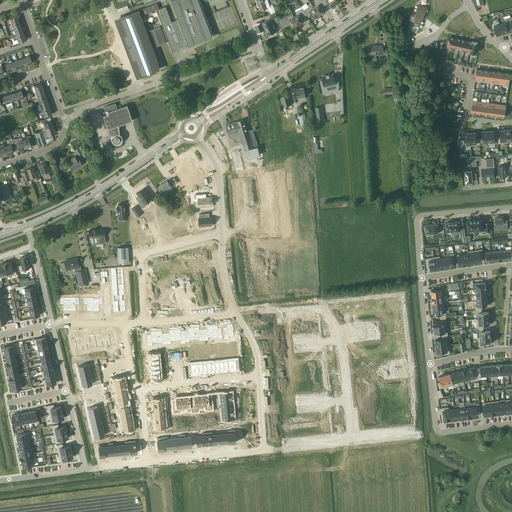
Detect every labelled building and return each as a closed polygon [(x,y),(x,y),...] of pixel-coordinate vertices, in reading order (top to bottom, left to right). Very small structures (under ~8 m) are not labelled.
[(166,41),(165,40),(167,40),(172,52),(181,48),(180,47),(182,46),(183,49),(187,47),(186,45),(187,44),(188,46),(212,37),(197,0),(170,0),(178,19),(171,22),(165,6),(156,10),(163,28),(161,28),(160,27),(160,26),(159,26),(158,26),(149,30),(148,31),(148,32),(146,33),(138,11),(119,18),(126,35),(123,36),(132,60),(135,59),(141,75),(159,68),(151,46),(153,46),(154,46),(154,47),(155,47),(165,43),(166,43),(166,42),(166,41)] [(258,0),(257,1),(260,10),(270,7),(267,0),(258,0)] [(316,6),(314,8),(319,15),(321,14),(322,14),(324,12),(320,6),(324,4),(320,0),(318,0),(315,2),(316,6)] [(143,8),(143,9),(145,14),(155,10),(156,10),(159,9),(157,4),(157,3),(143,8)] [(309,7),(303,10),(307,15),(310,13),(314,19),(317,17),(317,16),(319,15),(311,3),(308,6),(309,7)] [(413,12),(412,16),(416,18),(414,25),(418,27),(420,23),(422,18),(424,7),(421,6),(418,14),(413,12)] [(296,15),(294,17),(298,25),(300,24),(304,23),(300,16),(304,15),(304,16),(307,15),(303,10),(302,11),(301,9),(296,12),(296,15)] [(292,13),(280,19),(283,25),(290,22),(293,28),(296,26),(298,25),(294,17),(292,13)] [(12,24),(19,22),(17,15),(10,18),(12,24)] [(276,32),(271,19),(255,26),(258,32),(264,30),(267,36),(276,32)] [(500,24),(503,33),(508,32),(504,19),(505,22),(500,24)] [(12,24),(14,30),(22,28),(19,22),(12,24)] [(497,35),(503,33),(500,24),(494,26),(497,35)] [(24,34),(22,28),(14,30),(16,34),(12,35),(13,37),(24,34)] [(24,34),(13,37),(14,41),(18,39),(19,42),(26,40),(24,34)] [(472,42),(470,52),(469,52),(475,54),(478,43),(472,42)] [(383,49),(383,45),(375,46),(375,45),(368,47),(369,55),(376,53),(376,55),(380,55),(383,55),(388,54),(387,48),(383,49)] [(23,58),(26,65),(32,63),(29,56),(23,58)] [(17,60),(20,67),(26,65),(23,58),(17,60)] [(14,61),(11,62),(14,69),(20,67),(17,60),(14,61)] [(8,71),(14,69),(11,62),(11,61),(8,62),(8,63),(5,64),(8,71)] [(483,70),(477,69),(475,81),(482,82),(483,70)] [(488,83),(490,71),(483,70),(482,82),(488,83)] [(495,84),(497,72),(490,71),(488,83),(495,84)] [(495,84),(502,85),(504,73),(497,72),(495,84)] [(502,85),(509,86),(510,74),(504,73),(502,85)] [(323,80),(320,81),(322,87),(325,86),(326,91),(336,88),(336,89),(337,88),(337,86),(339,86),(337,76),(334,77),(334,74),(329,75),(329,74),(326,75),(322,76),(323,80)] [(34,86),(36,92),(43,90),(41,84),(34,86)] [(304,89),(296,90),(298,97),(298,100),(302,100),(306,99),(305,96),(304,89)] [(15,92),(18,99),(24,97),(21,90),(15,92)] [(36,92),(38,98),(45,96),(43,90),(36,92)] [(18,99),(15,92),(9,94),(11,101),(18,99)] [(5,103),(11,101),(9,94),(3,96),(5,103)] [(292,105),(290,96),(289,94),(280,97),(283,108),(292,105)] [(40,104),(47,102),(45,96),(38,98),(36,99),(37,102),(39,101),(40,104)] [(471,113),(477,113),(479,102),(472,101),(471,113)] [(42,110),(50,108),(47,102),(40,104),(38,105),(40,111),(42,110)] [(484,114),(486,103),(479,102),(477,113),(484,114)] [(491,115),(493,103),(486,103),(484,114),(491,115)] [(498,116),(499,104),(493,103),(491,115),(498,116)] [(506,105),(499,104),(498,116),(504,117),(506,105)] [(118,125),(132,120),(130,115),(127,105),(107,111),(107,110),(103,111),(104,115),(103,115),(107,129),(109,129),(111,135),(112,136),(111,137),(111,138),(111,139),(111,140),(111,141),(112,141),(112,142),(113,142),(113,143),(114,143),(115,144),(116,144),(117,144),(118,144),(119,143),(120,143),(120,142),(121,142),(121,141),(121,140),(122,140),(122,139),(122,138),(122,137),(121,137),(121,136),(121,135),(120,135),(120,134),(119,134),(118,133),(118,125)] [(50,108),(42,110),(45,117),(52,114),(50,108)] [(303,113),(303,112),(299,113),(300,114),(298,114),(301,129),(308,128),(305,113),(303,113)] [(44,127),(45,129),(53,127),(51,121),(48,122),(47,119),(41,121),(42,124),(40,125),(41,128),(44,127)] [(238,131),(245,158),(259,155),(257,146),(252,129),(246,131),(243,119),(224,124),(226,134),(238,131)] [(53,127),(45,129),(46,132),(43,134),(45,139),(47,139),(52,137),(52,133),(55,132),(53,127)] [(500,137),(497,137),(498,144),(507,143),(506,130),(500,130),(500,137)] [(488,144),(489,144),(488,131),(482,132),(482,138),(479,139),(480,145),(483,145),(483,142),(488,142),(488,144)] [(498,144),(497,137),(494,138),(494,131),(493,131),(488,131),(489,144),(498,144)] [(43,146),(39,132),(34,134),(39,147),(43,146)] [(480,145),(479,139),(476,139),(476,132),(475,132),(475,133),(470,133),(471,146),(477,145),(480,145)] [(471,146),(470,133),(464,133),(464,140),(461,140),(462,147),(471,146)] [(27,135),(21,138),(25,148),(31,146),(30,142),(33,141),(31,136),(28,137),(27,135)] [(15,138),(12,139),(13,142),(15,147),(18,147),(19,150),(25,148),(21,138),(16,140),(15,139),(15,138)] [(11,145),(5,147),(7,154),(13,152),(12,149),(15,147),(13,142),(10,143),(11,145)] [(78,158),(76,154),(71,158),(73,161),(71,163),(70,161),(67,163),(72,170),(82,164),(78,158)] [(189,158),(179,165),(183,171),(193,164),(189,158)] [(482,175),(481,175),(482,176),(482,180),(487,179),(487,180),(490,180),(490,179),(494,179),(494,171),(493,171),(493,168),(494,168),(494,158),(485,159),(485,168),(487,168),(487,171),(482,172),(482,175)] [(47,168),(45,162),(39,165),(42,174),(45,173),(47,176),(53,174),(50,167),(47,168)] [(27,169),(27,170),(30,178),(34,177),(35,180),(40,178),(38,172),(35,173),(33,167),(27,169)] [(31,179),(27,170),(22,172),(24,178),(21,180),(23,185),(27,183),(27,180),(31,179)] [(472,179),(477,178),(476,173),(471,173),(471,171),(465,172),(466,183),(472,182),(472,179)] [(181,172),(176,176),(179,181),(185,177),(181,172)] [(199,174),(190,181),(194,187),(204,180),(199,174)] [(185,177),(179,181),(182,186),(188,182),(185,177)] [(174,178),(168,182),(171,186),(172,186),(177,183),(174,178)] [(171,186),(168,182),(167,180),(158,187),(162,192),(171,186)] [(4,187),(0,188),(0,198),(1,202),(9,199),(8,199),(12,198),(10,191),(7,183),(3,184),(4,187)] [(136,198),(142,208),(148,204),(146,201),(151,198),(143,188),(136,193),(137,194),(139,196),(138,197),(139,198),(137,199),(136,198)] [(204,194),(194,195),(194,202),(198,201),(198,207),(211,206),(210,198),(206,197),(205,197),(204,194)] [(118,207),(116,207),(117,211),(117,215),(119,215),(119,219),(125,218),(124,204),(118,204),(118,207)] [(135,206),(131,208),(137,217),(141,214),(135,206)] [(199,218),(199,227),(212,226),(211,217),(204,218),(204,214),(199,214),(199,218)] [(496,219),(495,220),(495,222),(496,222),(496,226),(501,226),(501,230),(508,230),(507,225),(504,225),(503,219),(503,217),(495,218),(496,219)] [(482,219),(467,221),(468,231),(482,229),(482,232),(491,232),(490,223),(484,223),(484,224),(482,224),(482,219)] [(459,221),(446,223),(446,231),(460,230),(461,237),(465,237),(464,228),(460,228),(459,221)] [(426,233),(437,232),(438,232),(441,232),(440,227),(437,227),(437,224),(433,224),(430,224),(430,225),(426,225),(425,225),(425,227),(424,227),(425,231),(426,231),(426,233)] [(92,230),(88,230),(89,237),(94,237),(94,243),(105,242),(104,233),(104,229),(99,229),(96,230),(96,229),(92,229),(92,230)] [(129,262),(128,246),(117,247),(118,263),(129,262)] [(479,250),(473,251),(475,262),(475,263),(481,262),(481,258),(484,257),(482,249),(479,250)] [(183,253),(177,255),(180,265),(184,264),(185,267),(190,266),(187,255),(184,256),(183,253)] [(451,257),(445,258),(447,267),(453,266),(452,262),(455,262),(454,253),(451,254),(451,257)] [(172,259),(169,260),(172,271),(176,270),(175,266),(180,265),(177,255),(171,256),(172,259)] [(26,256),(20,257),(21,264),(23,271),(29,269),(28,263),(29,263),(28,259),(27,260),(26,256)] [(434,257),(425,259),(426,265),(429,264),(430,270),(436,269),(434,257)] [(165,258),(159,259),(162,269),(166,268),(167,272),(172,271),(169,260),(166,261),(165,258)] [(64,262),(60,263),(62,273),(67,272),(66,270),(75,268),(76,271),(75,272),(79,285),(89,283),(85,269),(79,270),(78,267),(79,267),(77,259),(69,261),(69,260),(64,261),(64,262)] [(154,264),(150,265),(153,275),(158,274),(157,270),(162,269),(159,259),(153,261),(154,264)] [(8,262),(4,263),(7,276),(13,275),(12,268),(10,262),(8,262)] [(59,298),(59,304),(62,305),(62,311),(68,311),(68,300),(62,300),(62,298),(59,298)] [(68,300),(68,311),(74,311),(74,304),(78,304),(78,298),(74,298),(74,300),(68,300)] [(83,298),(83,304),(86,304),(86,311),(92,311),(92,300),(86,300),(86,298),(83,298)] [(98,300),(92,300),(92,311),(98,311),(98,304),(102,304),(102,298),(98,298),(98,300)] [(475,310),(482,309),(481,306),(487,306),(487,300),(477,301),(477,306),(475,306),(475,310)] [(440,317),(446,317),(445,307),(433,309),(434,315),(439,314),(440,317)] [(482,313),(482,309),(475,310),(475,313),(478,313),(478,319),(489,318),(489,317),(490,317),(489,313),(488,312),(482,313)] [(447,326),(446,317),(440,317),(440,321),(433,321),(434,328),(446,326),(446,327),(447,326)] [(476,319),(477,329),(483,328),(483,325),(490,324),(489,318),(478,319),(476,319)] [(226,328),(223,328),(224,339),(229,338),(228,335),(233,335),(233,332),(234,332),(234,326),(233,326),(232,324),(226,325),(226,328)] [(205,330),(201,330),(202,341),(207,341),(207,337),(211,337),(210,326),(204,327),(205,330)] [(216,326),(210,326),(211,337),(216,337),(216,340),(221,339),(220,328),(216,328),(216,326)] [(442,336),(448,335),(448,332),(446,332),(446,327),(446,326),(434,328),(435,334),(441,333),(442,336)] [(198,327),(192,328),(193,339),(197,338),(197,342),(202,341),(201,330),(198,330),(198,327)] [(186,331),(183,332),(184,343),(188,342),(188,339),(193,339),(192,328),(186,329),(186,331)] [(483,328),(477,329),(477,338),(491,337),(490,331),(483,331),(483,328)] [(179,329),(173,330),(174,341),(179,340),(179,343),(184,343),(183,332),(179,332),(179,329)] [(167,333),(164,334),(165,345),(170,344),(170,341),(174,341),(173,330),(167,330),(167,333)] [(160,331),(154,332),(155,342),(160,342),(160,345),(165,345),(164,334),(161,334),(160,331)] [(149,335),(145,335),(146,346),(151,346),(151,343),(155,342),(154,332),(148,332),(149,335)] [(109,341),(106,341),(107,348),(110,347),(110,345),(117,344),(115,333),(108,335),(109,341)] [(436,345),(436,346),(449,345),(448,335),(442,336),(442,339),(435,340),(435,341),(435,345),(436,345)] [(45,336),(34,339),(35,345),(37,344),(46,342),(45,336)] [(100,336),(95,337),(96,347),(102,346),(103,349),(106,348),(105,342),(102,342),(100,336)] [(90,344),(87,345),(88,351),(91,351),(90,348),(96,347),(95,337),(89,338),(90,344)] [(491,337),(477,338),(478,347),(485,347),(484,344),(491,343),(491,337)] [(81,340),(74,341),(76,351),(83,350),(84,352),(87,352),(85,345),(82,346),(81,340)] [(35,345),(34,345),(35,350),(36,350),(38,349),(48,347),(47,342),(46,342),(37,344),(35,345)] [(266,348),(263,348),(263,350),(264,350),(264,352),(263,352),(264,354),(274,353),(274,349),(277,349),(277,344),(266,345),(266,348)] [(449,345),(436,346),(437,352),(443,352),(444,355),(450,354),(449,345)] [(349,353),(343,354),(343,356),(343,360),(354,359),(354,353),(355,353),(355,350),(349,350),(349,353)] [(274,353),(264,354),(264,356),(264,358),(264,360),(267,359),(267,362),(278,362),(277,357),(274,357),(274,353)] [(354,359),(343,360),(343,363),(344,363),(344,366),(351,365),(351,368),(357,367),(356,364),(355,364),(354,359)] [(267,365),(264,365),(265,367),(265,369),(265,371),(275,371),(275,366),(278,366),(278,362),(267,362),(267,365)] [(41,366),(40,366),(41,372),(53,369),(52,363),(51,363),(52,364),(41,366)] [(480,372),(477,372),(478,378),(481,378),(481,376),(486,375),(486,366),(480,366),(480,372)] [(469,380),(469,381),(478,378),(477,372),(477,371),(473,372),(472,368),(467,369),(466,369),(469,380)] [(351,372),(345,373),(345,376),(345,379),(356,378),(356,373),(357,373),(357,369),(351,370),(351,372)] [(464,381),(469,380),(466,369),(467,369),(466,369),(460,370),(461,371),(464,381)] [(275,371),(265,371),(265,373),(266,375),(265,375),(265,377),(268,377),(268,380),(279,379),(279,375),(275,375),(275,371)] [(464,382),(464,381),(461,371),(456,372),(458,382),(458,383),(458,384),(464,382)] [(445,375),(448,386),(454,385),(453,384),(450,373),(451,373),(445,375)] [(439,389),(448,386),(445,375),(439,376),(441,382),(437,383),(439,389)] [(45,379),(43,379),(44,385),(56,383),(55,377),(45,379)] [(356,378),(345,379),(345,383),(346,383),(346,385),(353,384),(353,387),(359,386),(358,383),(357,383),(356,378)] [(269,383),(265,383),(266,385),(266,384),(266,387),(266,389),(276,388),(276,384),(279,384),(279,379),(268,380),(269,383)] [(276,388),(266,389),(266,391),(267,393),(266,393),(266,395),(269,394),(270,397),(280,397),(280,392),(277,392),(276,388)] [(353,392),(347,393),(347,395),(347,398),(358,397),(358,392),(359,392),(359,389),(353,389),(353,392)] [(195,398),(192,399),(193,410),(198,409),(197,406),(202,406),(201,395),(195,396),(195,398)] [(207,395),(201,395),(202,406),(206,405),(207,409),(212,408),(210,397),(207,397),(207,395)] [(188,396),(182,397),(183,408),(188,407),(188,410),(193,410),(192,399),(188,399),(188,396)] [(177,400),(173,401),(174,412),(179,411),(179,408),(183,408),(182,397),(176,397),(177,400)] [(270,400),(267,400),(267,402),(267,404),(267,406),(277,405),(277,401),(280,401),(280,397),(270,397),(270,400)] [(358,397),(347,398),(347,402),(348,402),(348,404),(355,404),(355,406),(361,406),(361,402),(359,403),(358,397)] [(472,416),(478,415),(477,410),(480,410),(479,403),(476,404),(476,406),(471,407),(470,407),(472,416)] [(277,405),(267,406),(267,408),(268,408),(268,410),(267,410),(267,412),(270,412),(271,415),(281,414),(281,409),(278,410),(277,405)] [(54,407),(48,409),(49,415),(62,411),(62,408),(61,408),(60,406),(54,407)] [(449,410),(449,409),(449,407),(439,408),(440,415),(443,414),(444,420),(450,419),(449,410)] [(62,411),(49,415),(50,421),(57,419),(63,418),(63,415),(62,411)] [(59,427),(52,428),(54,434),(66,431),(65,425),(59,427)] [(66,431),(54,434),(55,440),(61,439),(68,437),(66,431)] [(63,446),(57,448),(58,454),(72,451),(71,447),(70,447),(70,445),(63,446)] [(72,451),(58,454),(60,460),(66,459),(69,458),(72,457),(72,454),(72,451)]
